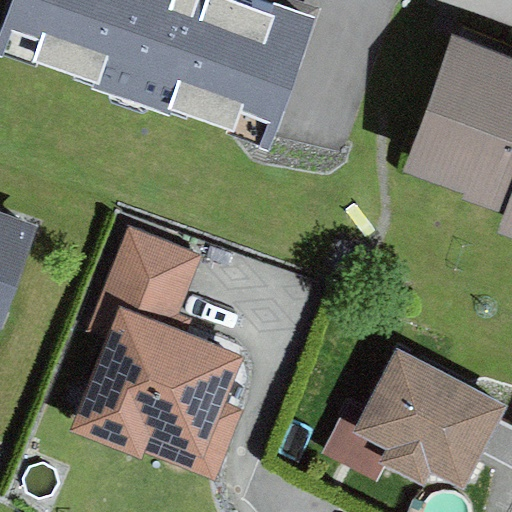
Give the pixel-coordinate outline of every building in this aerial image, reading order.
[(8,0),(0,24),(260,116),(301,0),(8,0)] [(511,36),(456,16),(407,151),(509,188),(500,214),(511,218),(511,36)] [(0,195),(0,326),(41,210),(0,195)] [(119,297),(72,422),(218,477),(246,402),(225,394),(243,345),(186,323),(189,315),(179,311),(203,248),(127,220),(101,290),(119,297)] [(505,392),(398,338),(357,419),(387,435),(379,450),(427,474),(432,463),(464,479),(481,444),(511,459),(511,418),(496,410),(505,392)]
